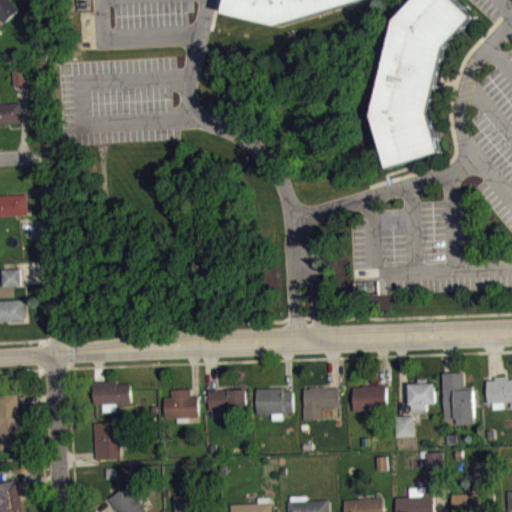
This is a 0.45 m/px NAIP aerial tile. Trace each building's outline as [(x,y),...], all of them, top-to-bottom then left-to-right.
[(0,0),(11,0),(19,8),(4,21),(0,16),(0,26),(2,29),(0,30),(0,0)] [(229,0),(226,14),(280,27),(370,0),(417,0),(397,21),(376,116),(391,169),(444,154),(433,114),(448,48),(476,18),(457,0),(229,0)] [(13,69),(28,69),(29,84),(23,84),(14,85),(13,69)] [(0,103),(21,102),(22,122),(0,123),(0,103)] [(0,194),(28,193),(29,214),(0,215),(0,194)] [(3,268),(21,268),(21,276),(21,284),(4,285),(3,268)] [(0,299),(25,299),(26,320),(0,320),(0,299)] [(443,372),(451,371),(465,371),(465,389),(475,388),(476,423),(457,423),(457,418),(445,418),(443,372)] [(495,376),(496,379),(492,379),(488,379),(489,402),(511,400),(511,378),(508,379),(507,375),(495,376)] [(410,384),(419,384),(419,378),(428,378),(428,383),(436,383),(437,403),(427,403),(428,410),(412,411),(412,404),(410,404),(410,384)] [(94,381),(98,381),(117,380),(118,383),(131,383),(132,402),(95,403),(94,381)] [(387,384),(387,410),(354,411),(353,387),(363,387),(363,385),(382,384),(387,384)] [(303,388),(310,388),(310,386),(326,386),(326,387),(333,387),(340,387),(340,406),(324,406),(324,418),(304,419),(303,388)] [(165,397),(172,396),(172,389),(192,388),(192,395),(194,395),(199,395),(199,416),(165,417),(165,397)] [(209,389),(212,389),(246,388),(247,407),(231,408),(231,416),(212,416),(212,409),(210,409),(209,389)] [(256,388),(284,388),(284,389),(288,389),(293,389),(294,412),(257,412),(256,388)] [(0,393),(17,393),(18,400),(18,407),(20,407),(22,446),(0,447),(0,393)] [(396,415),(404,415),(414,414),(415,435),(397,435),(396,415)] [(94,422),(120,420),(121,432),(128,431),(128,442),(121,443),(122,457),(96,458),(96,457),(94,422)] [(447,434),(458,433),(459,443),(448,444),(447,434)] [(426,452),(443,450),(445,469),(428,470),(426,452)] [(378,455),(389,455),(390,468),(379,469),(378,455)] [(379,463),(379,476),(390,476),(389,462),(379,463)] [(0,482),(18,479),(19,484),(24,511),(2,511),(1,507),(0,507),(0,482)] [(121,511),(119,509),(118,510),(109,498),(130,483),(131,484),(137,480),(159,511),(121,511)] [(398,511),(398,497),(425,496),(425,490),(435,490),(435,511),(398,511)] [(177,511),(176,497),(215,493),(217,511),(177,511)] [(452,511),(452,494),(496,493),(496,511),(452,511)] [(345,511),(345,499),(382,497),(382,511),(345,511)] [(287,511),(287,501),(330,498),(330,511),(287,511)] [(233,511),(233,503),(272,502),(272,511),(233,511)]
